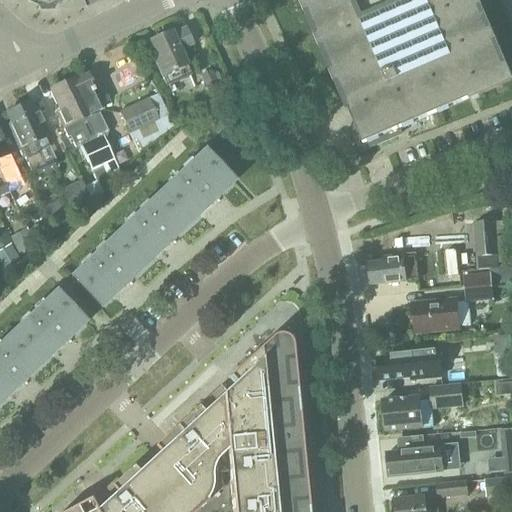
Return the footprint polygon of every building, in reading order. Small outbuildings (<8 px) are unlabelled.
[(354,129),(354,137),(361,152),(400,135),(398,130),(511,82),(509,78),(511,77),(506,65),(504,65),(494,43),(496,42),(491,30),(489,30),(479,8),(482,7),(478,0),(299,0),(301,1),(298,2),(304,15),(306,14),(316,36),(313,37),(319,50),(321,49),(331,71),(328,72),(334,85),(336,84),(344,103),(345,103),(361,115),(356,121),(354,129)] [(171,34),(149,44),(156,60),(153,62),(161,78),(165,88),(190,76),(186,67),(179,52),(192,46),(184,30),(172,35),(171,34)] [(202,77),(213,102),(224,97),(213,72),(202,77)] [(77,81),(64,87),(100,166),(108,182),(114,178),(117,174),(100,137),(94,126),(101,123),(97,114),(101,112),(86,78),(77,82),(77,81)] [(73,150),(78,148),(89,172),(100,166),(64,87),(49,93),(58,113),(55,115),(66,140),(68,139),(73,150)] [(128,137),(142,130),(158,123),(147,101),(118,115),(128,137)] [(25,104),(16,108),(37,154),(48,149),(44,140),(48,138),(38,114),(35,115),(30,105),(28,106),(25,104)] [(22,160),(37,154),(16,108),(8,111),(7,115),(5,116),(10,126),(7,128),(22,160)] [(223,117),(211,122),(220,143),(232,137),(223,117)] [(0,179),(2,183),(9,179),(10,181),(14,179),(9,166),(12,165),(0,138),(0,179)] [(159,195),(189,227),(233,185),(203,154),(159,195)] [(42,165),(46,175),(55,172),(50,161),(42,165)] [(38,179),(46,175),(42,165),(34,168),(38,179)] [(100,166),(89,172),(97,188),(108,182),(100,166)] [(14,190),(10,180),(9,179),(2,183),(6,193),(14,190)] [(73,212),(75,218),(92,202),(80,180),(61,190),(73,212)] [(189,227),(159,195),(115,237),(144,269),(189,227)] [(69,219),(62,208),(47,217),(54,228),(69,219)] [(45,219),(27,230),(35,245),(53,234),(45,219)] [(476,258),(498,256),(494,222),(473,224),(476,258)] [(10,238),(19,254),(35,245),(26,229),(10,238)] [(144,269),(115,237),(70,279),(100,311),(144,269)] [(0,251),(0,266),(2,269),(5,274),(21,263),(10,245),(2,250),(0,251)] [(372,287),(417,283),(441,281),(439,254),(414,256),(383,259),(384,264),(369,265),(370,276),(368,277),(369,283),(371,284),(372,287)] [(491,287),(465,290),(467,304),(493,302),(491,287)] [(10,336),(40,367),(84,325),(55,294),(10,336)] [(456,303),(413,307),(415,335),(458,331),(456,303)] [(0,345),(0,404),(40,367),(10,336),(0,345)] [(227,381),(228,380),(233,385),(225,393),(232,473),(228,473),(231,511),(307,511),(291,348),(291,346),(290,344),(289,342),(288,340),(287,339),(285,338),(283,337),(281,337),(279,336),(277,336),(275,337),(274,337),(272,338),(270,340),(226,380),(227,381)] [(496,355),(511,353),(511,337),(494,339),(496,355)] [(390,360),(377,361),(379,383),(419,379),(417,354),(408,355),(390,356),(390,360)] [(220,474),(228,473),(232,473),(225,393),(219,388),(154,448),(160,453),(138,473),(132,468),(111,488),(116,493),(95,511),(94,511),(89,501),(67,511),(196,511),(223,488),(222,487),(221,488),(220,474)] [(460,388),(430,389),(432,412),(462,410),(460,388)] [(419,400),(382,403),(385,434),(422,431),(419,400)] [(511,473),(511,434),(503,435),(507,474),(511,473)] [(441,449),(426,450),(418,451),(418,450),(399,452),(400,455),(386,456),(389,479),(443,473),(441,449)] [(509,478),(484,480),(486,498),(510,495),(509,478)] [(467,484),(436,487),(437,500),(468,497),(467,484)] [(425,511),(425,501),(394,504),(394,511),(425,511)]
